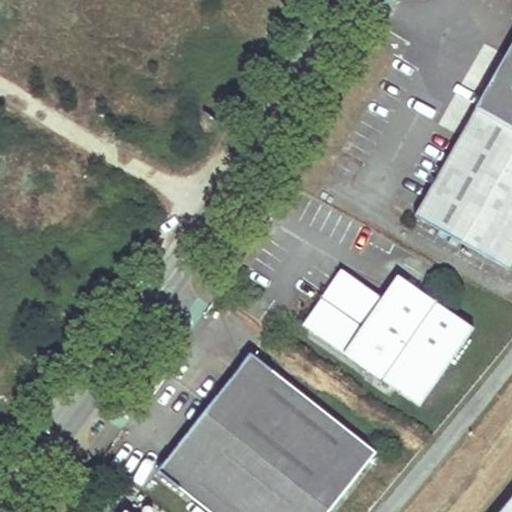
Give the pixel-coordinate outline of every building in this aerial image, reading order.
[(511,46),(415,218),(510,271),(511,267),(511,46)] [(341,271),(336,280),(344,285),(350,277),(341,271)] [(336,280),(303,327),(420,408),(475,330),(399,277),(383,300),(350,277),(344,285),(336,280)] [(205,511),(325,511),(372,453),(246,354),(153,472),(205,511)] [(511,511),(511,497),(498,511),(511,511)]
